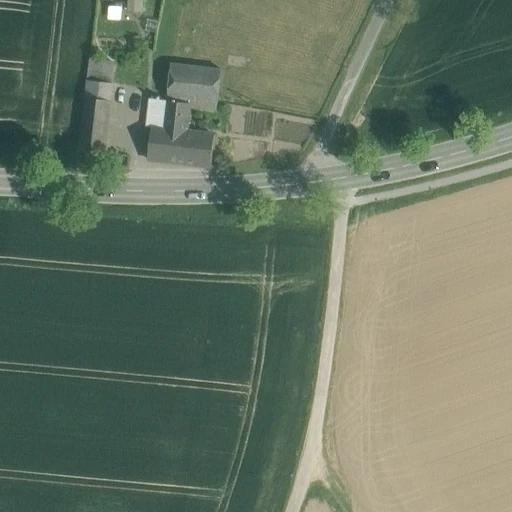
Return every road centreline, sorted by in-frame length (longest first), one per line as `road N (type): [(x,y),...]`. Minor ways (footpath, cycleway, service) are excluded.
road 1 (secondary): [(0,183),(185,199),(339,181),(511,145)]
road 2 (track): [(345,204),(309,460),(291,511)]
